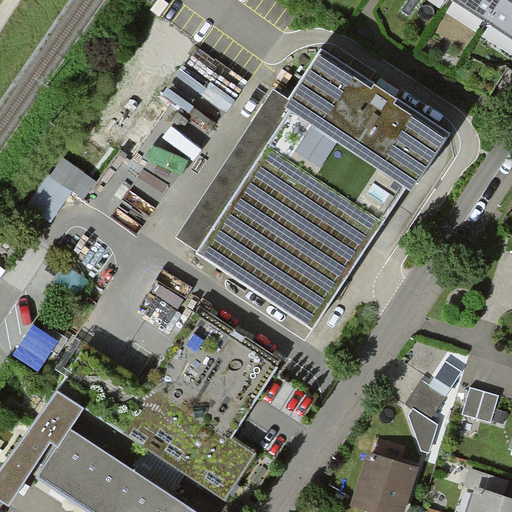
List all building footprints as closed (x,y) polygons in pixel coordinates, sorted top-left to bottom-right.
[(511,0),(461,0),(511,32),(511,0)] [(291,105),(195,253),(315,330),(409,184),(414,187),(449,134),(391,97),(394,91),(372,77),(368,83),(317,50),(284,100),(291,105)] [(138,155),(173,105),(158,95),(124,146),(138,155)] [(73,191),(88,200),(101,178),(61,156),(31,208),(56,222),(73,191)] [(172,273),(157,293),(181,309),(195,289),(172,273)] [(57,387),(83,404),(227,499),(259,452),(232,434),(277,366),(194,312),(142,390),(82,350),(57,387)] [(421,452),(430,452),(438,424),(430,419),(460,372),(446,363),(431,386),(422,381),(407,405),(413,408),(409,414),(421,452)] [(58,441),(83,404),(57,387),(0,473),(0,492),(9,498),(51,436),(58,441)] [(471,388),(463,414),(491,422),(499,396),(471,388)] [(196,511),(68,426),(35,476),(88,511),(196,511)] [(404,511),(418,465),(367,450),(350,504),(378,511),(404,511)] [(472,470),(467,485),(477,488),(507,496),(511,481),(472,470)] [(477,488),(470,511),(511,511),(511,497),(507,496),(477,488)]
